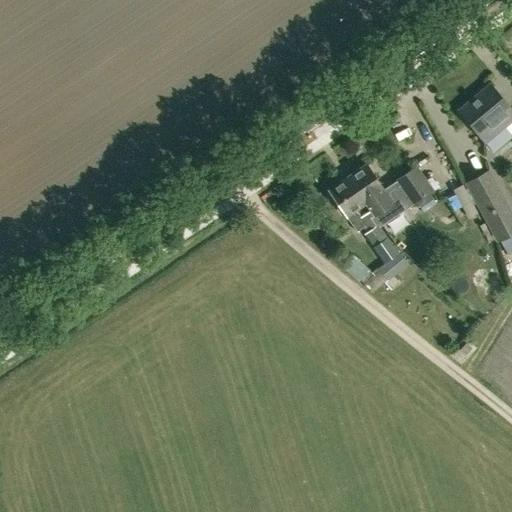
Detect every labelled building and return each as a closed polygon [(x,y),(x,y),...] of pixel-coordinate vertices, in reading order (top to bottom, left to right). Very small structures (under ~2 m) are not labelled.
[(511,110),(489,84),(477,94),(504,127),(511,136),(511,110)] [(485,143),(504,127),(477,94),(457,110),(485,143)] [(423,161),(441,192),(459,182),(441,151),(423,161)] [(365,164),(346,177),(365,204),(364,204),(366,206),(368,204),(375,214),(392,203),(365,164)] [(395,181),(412,205),(431,191),(415,167),(395,181)] [(511,233),(511,215),(489,171),(467,183),(498,241),(511,233)] [(375,221),(367,226),(357,211),(366,206),(364,204),(365,204),(346,177),(327,190),(357,234),(365,228),(378,244),(371,249),(383,263),(378,266),(388,280),(398,274),(407,267),(375,221)] [(403,281),(398,274),(388,280),(385,282),(391,290),(403,281)] [(466,355),(472,348),(466,342),(460,350),(466,355)]
